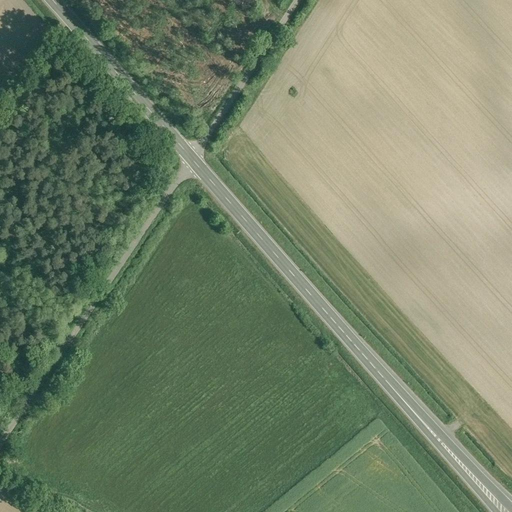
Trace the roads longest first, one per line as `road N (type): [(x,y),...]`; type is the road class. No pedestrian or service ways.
road 1 (secondary): [(499,506),(191,159)]
road 2 (unclassified): [(0,444),(191,159)]
road 3 (secondary): [(191,159),(53,0)]
road 4 (unclassified): [(191,159),(297,0)]
